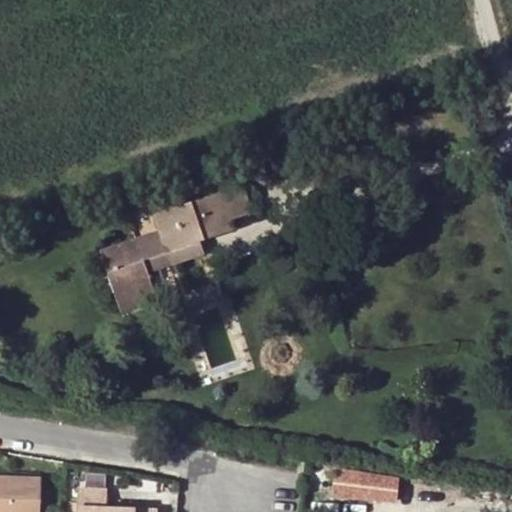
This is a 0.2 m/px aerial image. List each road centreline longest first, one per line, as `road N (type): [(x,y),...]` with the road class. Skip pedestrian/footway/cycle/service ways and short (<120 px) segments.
road 1 (unknown): [(511,135),(292,216)]
road 2 (residential): [(0,423),(186,460)]
